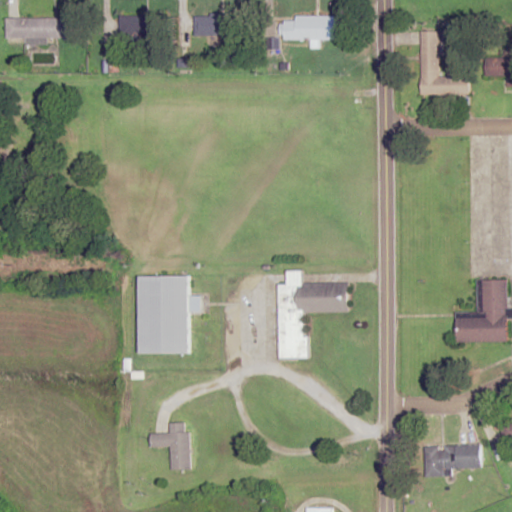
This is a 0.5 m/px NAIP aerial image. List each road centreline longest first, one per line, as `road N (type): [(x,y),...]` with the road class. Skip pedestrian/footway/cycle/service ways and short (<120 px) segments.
road 1 (residential): [(376,129),(511,126),(482,400),(380,412)]
road 2 (residential): [(376,0),(380,511)]
